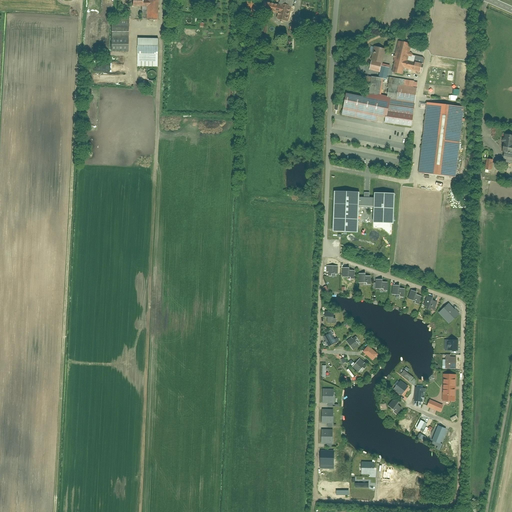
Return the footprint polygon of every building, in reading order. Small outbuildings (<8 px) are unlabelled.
[(157,0),(133,0),(133,5),(146,6),(145,18),(157,18),(157,0)] [(203,0),(193,0),(189,0),(189,9),(202,10),(203,0)] [(280,18),(290,21),(295,0),(280,0),(280,2),(270,0),(267,0),(264,13),(273,15),(274,11),(282,13),(280,18)] [(128,52),(128,16),(111,15),(111,52),(128,52)] [(306,25),(294,23),(293,29),(304,31),(306,25)] [(138,67),(158,67),(159,39),(138,39),(138,67)] [(400,43),(392,72),(403,75),(405,68),(422,72),(425,59),(409,55),(412,46),(400,43)] [(372,62),(382,65),(386,53),(376,50),(372,62)] [(153,76),(153,74),(153,73),(152,71),(151,70),(150,69),(148,69),(147,69),(145,69),(144,70),(143,71),(142,73),(142,74),(142,76),(143,77),(144,78),(145,79),(147,80),(148,80),(150,79),(151,78),(152,77),(153,76)] [(398,100),(417,104),(420,88),(402,84),(398,100)] [(350,93),(345,114),(379,121),(380,116),(388,118),(393,99),(393,96),(369,91),(368,97),(350,93)] [(398,100),(393,99),(388,118),(388,122),(412,127),(417,104),(398,100)] [(429,102),(419,173),(454,178),(464,107),(429,102)] [(511,136),(504,135),(502,152),(507,153),(511,153),(511,136)] [(494,174),(496,159),(488,158),(486,173),(494,174)] [(359,199),(359,195),(334,194),(333,234),(358,235),(359,208),(359,199)] [(373,226),(394,227),(395,196),(375,196),(374,200),(374,209),(373,226)] [(359,199),(359,208),(374,209),(374,200),(367,199),(359,199)] [(338,265),(326,265),(326,271),(328,271),(328,275),(331,275),(331,273),(338,273),(338,265)] [(344,267),(344,277),(352,277),(352,279),(356,279),(356,270),(351,270),(351,267),(344,267)] [(369,274),(360,274),(360,283),(369,283),(369,285),(372,285),(372,276),(369,276),(369,274)] [(385,279),(377,279),(377,288),(386,288),(386,290),(389,290),(389,282),(385,282),(385,279)] [(402,286),(394,285),(394,294),(403,294),(403,296),(406,296),(406,288),(402,288),(402,286)] [(420,293),(412,290),(409,299),(418,302),(418,303),(421,305),(424,297),(419,295),(420,293)] [(428,295),(424,305),(429,306),(428,308),(433,310),(434,309),(438,310),(441,302),(436,300),(437,298),(428,295)] [(451,304),(441,314),(449,323),(460,314),(451,304)] [(334,311),(325,311),(325,316),(327,316),(327,322),(335,323),(336,316),(333,316),(334,311)] [(323,335),(328,346),(339,340),(337,337),(334,338),(331,331),(323,335)] [(346,341),(353,350),(359,344),(355,339),(357,338),(355,335),(352,338),(351,336),(346,341)] [(459,341),(447,341),(446,350),(459,350),(459,341)] [(361,351),(372,360),(378,353),(368,344),(361,351)] [(445,368),(456,368),(456,356),(445,356),(445,368)] [(359,358),(351,367),(357,372),(362,367),(364,368),(366,366),(363,363),(364,362),(359,358)] [(403,369),(400,373),(410,382),(413,378),(403,369)] [(455,400),(456,374),(442,373),(442,400),(455,400)] [(393,388),(400,395),(408,385),(401,379),(393,388)] [(426,389),(416,387),(414,400),(424,402),(426,389)] [(333,389),(322,388),(322,402),(328,402),(328,406),(332,406),(333,389)] [(393,397),(387,405),(394,410),(399,402),(393,397)] [(439,411),(442,405),(429,399),(427,405),(439,411)] [(333,409),(322,408),(321,422),(327,423),(327,426),(332,426),(333,409)] [(415,429),(422,432),(427,422),(421,418),(415,429)] [(447,430),(439,426),(433,440),(441,443),(447,430)] [(332,429),(321,428),(321,442),(327,442),(326,446),(331,446),(332,429)] [(334,452),(320,452),(320,471),(334,471),(334,452)] [(376,463),(363,462),(363,474),(376,474),(376,463)] [(393,470),(384,468),(382,479),(391,480),(391,476),(392,476),(393,470)] [(383,489),(383,499),(395,500),(395,488),(391,488),(391,489),(383,489)]
